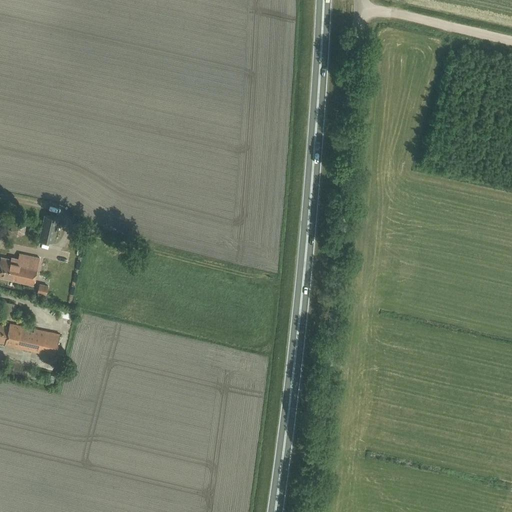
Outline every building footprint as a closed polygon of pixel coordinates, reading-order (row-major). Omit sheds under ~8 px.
[(53,244),(58,220),(44,217),(38,241),(53,244)] [(12,226),(17,233),(24,229),(20,222),(12,226)] [(0,263),(0,276),(33,284),(39,260),(20,256),(20,259),(11,258),(11,259),(1,257),(0,263)] [(48,286),(40,284),(38,292),(46,294),(48,286)] [(0,308),(13,311),(15,302),(0,299),(0,308)] [(73,316),(75,309),(60,306),(58,313),(73,316)] [(5,345),(55,355),(60,334),(9,323),(9,326),(0,324),(0,342),(5,343),(5,345)]
